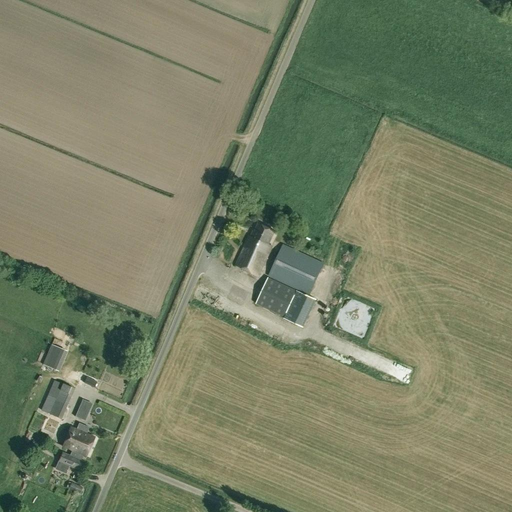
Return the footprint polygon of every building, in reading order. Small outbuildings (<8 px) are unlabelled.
[(258,276),(272,246),(269,245),(275,231),(259,224),(253,236),(249,235),(235,265),(258,276)] [(324,263),(283,244),(268,276),(309,296),(324,263)] [(296,290),(295,294),(271,281),(261,300),(285,314),(283,318),(303,328),(316,300),(296,290)] [(259,312),(254,321),(270,328),(274,319),(259,312)] [(53,341),(46,362),(63,367),(69,346),(53,341)] [(339,370),(343,359),(307,344),(302,355),(339,370)] [(85,369),(81,377),(101,386),(105,378),(85,369)] [(62,383),(49,414),(61,419),(74,388),(62,383)] [(82,416),(79,424),(88,427),(97,399),(84,395),(77,414),(82,416)] [(62,452),(58,462),(80,471),(84,462),(81,460),(82,455),(86,457),(94,437),(71,427),(62,447),(76,453),(74,457),(62,452)] [(32,442),(43,447),(47,437),(37,432),(32,442)] [(82,486),(72,482),(69,488),(79,492),(82,486)]
